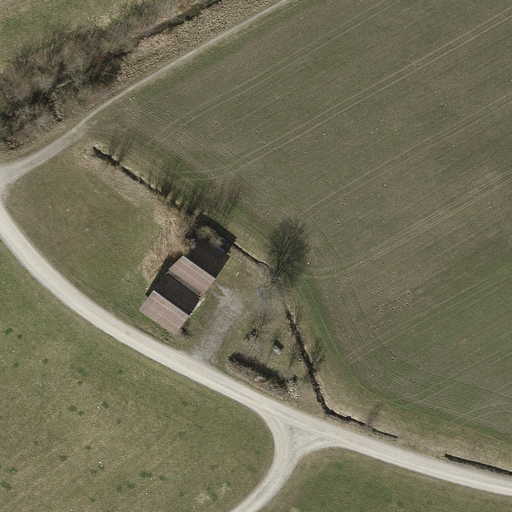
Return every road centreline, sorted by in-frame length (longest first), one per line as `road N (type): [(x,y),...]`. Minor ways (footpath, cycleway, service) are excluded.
road 1 (track): [(511,487),(308,432),(194,372),(63,290),(0,214)]
road 2 (track): [(0,185),(80,138),(129,94),(304,0)]
